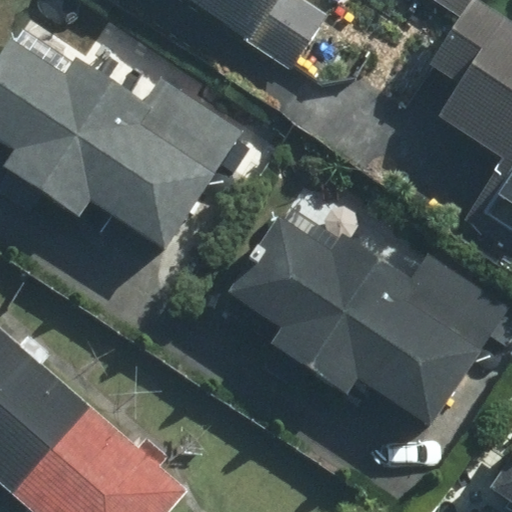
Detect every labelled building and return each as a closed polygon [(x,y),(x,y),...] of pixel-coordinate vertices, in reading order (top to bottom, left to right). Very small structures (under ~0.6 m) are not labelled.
[(147,0),(298,99),(363,0),(147,0)] [(478,214),(511,236),(511,38),(454,0),(438,0),(375,95),(502,178),(478,214)] [(128,127),(16,47),(0,69),(0,147),(159,263),(243,148),(158,86),(128,127)] [(291,212),(225,304),(409,434),(494,315),(422,265),(403,291),(291,212)] [(0,341),(0,498),(7,505),(86,418),(0,341)] [(86,418),(7,505),(14,511),(170,511),(180,502),(86,418)] [(511,511),(511,482),(495,508),(502,511),(511,511)]
